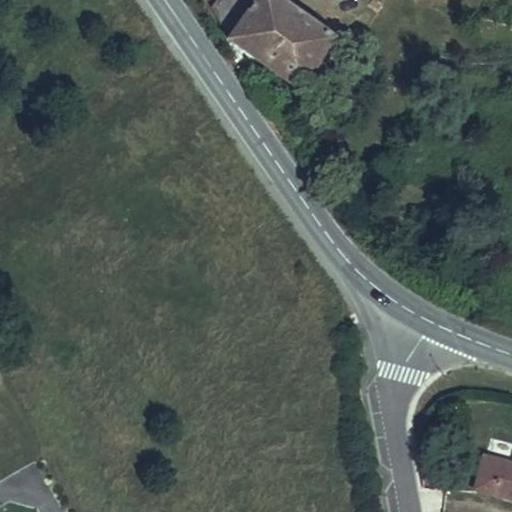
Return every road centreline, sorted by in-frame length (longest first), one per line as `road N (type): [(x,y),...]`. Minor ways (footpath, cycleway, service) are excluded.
road 1 (secondary): [(422,314),(357,268),(268,151),(171,0)]
road 2 (tertiary): [(415,511),(391,376),(422,314)]
